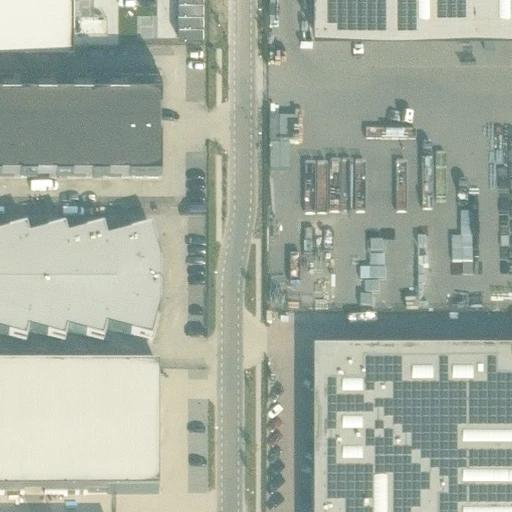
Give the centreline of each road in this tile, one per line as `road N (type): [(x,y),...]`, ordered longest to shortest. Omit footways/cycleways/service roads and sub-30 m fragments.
road 1 (unclassified): [(229,511),(228,293),(242,215),(241,0)]
road 2 (unknown): [(242,77),(511,79)]
